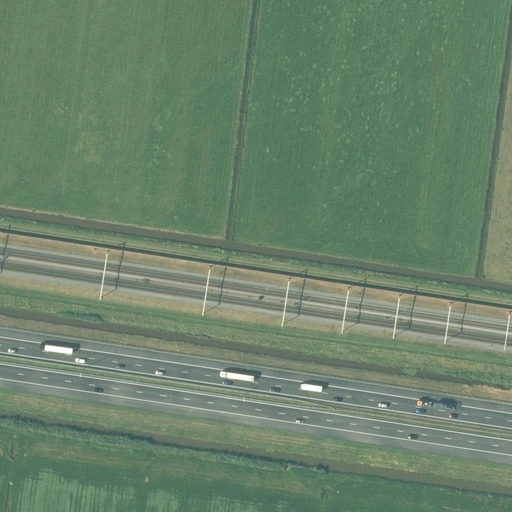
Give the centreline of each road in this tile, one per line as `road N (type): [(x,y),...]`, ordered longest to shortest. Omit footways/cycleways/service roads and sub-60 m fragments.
road 1 (motorway): [(511,421),(0,344)]
road 2 (motorway): [(0,372),(511,448)]
